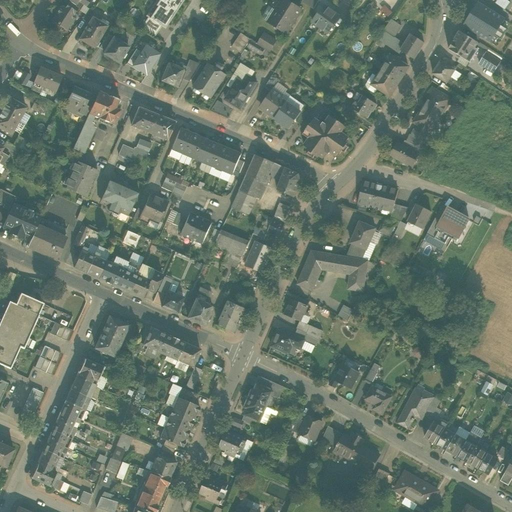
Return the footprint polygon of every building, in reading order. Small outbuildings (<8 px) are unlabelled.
[(68,0),(67,3),(68,4),(79,11),(83,5),(86,7),(90,0),(68,0)] [(165,29),(177,10),(161,0),(159,0),(156,4),(154,3),(145,16),(148,18),(161,27),(165,29)] [(161,0),(177,10),(183,0),(161,0)] [(285,0),(281,0),(275,10),(294,22),(301,10),(285,0)] [(303,0),(302,2),(313,10),(319,0),(303,0)] [(490,43),(494,36),(501,26),(505,19),(478,3),(463,26),(490,43)] [(65,32),(79,11),(68,4),(65,9),(62,7),(60,8),(51,22),(65,32)] [(312,22),(320,28),(332,12),(324,6),(312,22)] [(380,10),(388,16),(392,12),(384,6),(380,10)] [(262,19),(268,22),(275,10),(269,7),(262,19)] [(82,19),(87,22),(94,12),(89,9),(82,19)] [(294,22),(275,10),(268,22),(274,26),(274,28),(276,30),(278,29),(286,34),(294,22)] [(332,12),(320,28),(328,33),(339,17),(332,12)] [(80,40),(95,48),(107,27),(92,18),(80,40)] [(148,18),(141,28),(155,37),(161,27),(148,18)] [(393,37),(394,38),(401,26),(391,20),(383,31),(386,33),(392,37),(393,37)] [(507,30),(501,26),(494,36),(501,41),(507,30)] [(448,50),(469,63),(477,50),(474,49),(478,43),(459,31),(448,50)] [(231,47),(241,54),(250,40),(241,33),(231,47)] [(380,41),(386,45),(390,40),(390,41),(392,37),(386,33),(380,41)] [(257,44),(269,52),(276,41),(264,34),(257,44)] [(99,48),(105,52),(113,38),(108,35),(99,48)] [(401,51),(414,59),(424,43),(410,35),(402,48),(400,51),(401,51)] [(111,59),(118,64),(121,59),(122,59),(126,53),(125,52),(128,48),(124,45),(127,41),(121,37),(119,42),(113,38),(105,52),(103,54),(104,55),(104,57),(108,59),(111,59)] [(374,44),(385,51),(388,47),(386,45),(380,41),(377,39),(374,44)] [(402,48),(390,41),(390,40),(386,45),(388,47),(399,54),(401,51),(400,51),(402,48)] [(159,55),(146,46),(141,53),(131,67),(139,73),(140,71),(146,75),(159,55)] [(126,64),(131,67),(141,53),(136,49),(126,64)] [(479,63),(494,73),(501,62),(486,53),(479,63)] [(386,65),(382,71),(399,82),(408,68),(402,64),(403,63),(397,59),(397,60),(390,55),(384,64),(386,65)] [(190,60),(188,65),(198,69),(201,65),(190,60)] [(433,74),(447,83),(456,68),(453,66),(452,68),(447,65),(441,61),(433,74)] [(202,97),(207,100),(209,98),(211,99),(226,75),(221,72),(222,70),(222,71),(224,68),(224,67),(218,63),(217,64),(215,66),(214,68),(209,64),(193,88),(195,89),(193,91),(199,95),(200,92),(203,94),(202,97)] [(177,87),(180,88),(183,79),(186,71),(185,71),(174,67),(168,64),(161,81),(177,87)] [(183,79),(190,81),(198,69),(188,65),(186,68),(185,71),(186,71),(183,79)] [(39,69),(33,83),(43,87),(55,92),(61,77),(46,71),(45,72),(39,69)] [(233,79),(237,81),(242,84),(247,77),(238,71),(233,79)] [(390,96),(399,82),(382,71),(378,77),(376,76),(376,77),(371,85),(378,89),(378,90),(384,93),(384,92),(390,96)] [(19,83),(24,86),(30,76),(24,73),(19,83)] [(368,90),(375,94),(378,89),(371,85),(376,77),(372,74),(367,82),(364,87),(368,90)] [(265,87),(272,92),(273,89),(274,90),(280,81),(272,76),(265,87)] [(257,83),(247,77),(242,84),(237,81),(226,100),(241,109),(257,83)] [(41,93),(43,87),(33,83),(31,89),(41,93)] [(79,117),(86,120),(94,101),(88,98),(90,95),(89,95),(88,96),(85,95),(85,94),(83,93),(83,92),(74,88),(68,101),(65,108),(80,114),(79,117)] [(261,109),(274,119),(286,102),(282,99),(282,96),(274,90),(273,89),(272,92),(261,107),(261,109)] [(414,123),(419,126),(428,132),(430,133),(450,100),(434,90),(414,123)] [(98,92),(94,101),(86,120),(73,149),(83,153),(95,128),(90,125),(94,116),(115,125),(121,111),(115,108),(117,105),(118,106),(120,101),(108,96),(98,92)] [(352,108),(367,118),(371,111),(371,112),(376,104),(364,97),(360,103),(357,101),(352,108)] [(9,98),(1,112),(18,121),(26,108),(9,98)] [(217,100),(212,109),(229,118),(234,108),(217,100)] [(32,108),(42,113),(46,106),(36,101),(32,108)] [(274,119),(289,129),(295,121),(301,113),(301,112),(286,102),(274,119)] [(131,126),(167,140),(175,123),(138,108),(131,126)] [(295,121),(300,124),(308,113),(303,109),(301,112),(301,113),(295,121)] [(0,128),(10,134),(18,121),(1,112),(0,114),(0,128)] [(318,156),(322,159),(327,153),(329,153),(335,157),(338,153),(340,154),(348,143),(346,142),(349,138),(340,132),(342,129),(340,128),(343,125),(336,120),(336,121),(329,116),(323,125),(315,118),(310,125),(309,125),(305,131),(308,133),(307,135),(310,137),(303,146),(307,148),(306,150),(317,158),(318,156)] [(424,137),(428,132),(419,126),(415,131),(424,137)] [(171,150),(181,154),(190,133),(180,129),(171,150)] [(414,130),(411,136),(423,142),(425,137),(424,137),(415,131),(414,130)] [(181,154),(192,158),(200,137),(190,133),(181,154)] [(18,136),(12,145),(22,150),(27,141),(18,136)] [(420,148),(423,142),(411,136),(410,136),(407,142),(415,146),(420,148)] [(192,158),(202,162),(211,141),(200,137),(192,158)] [(19,155),(22,150),(12,145),(5,141),(2,146),(19,155)] [(139,141),(136,150),(148,154),(151,146),(139,141)] [(202,162),(212,167),(221,146),(211,141),(202,162)] [(413,150),(415,146),(407,142),(405,141),(403,145),(413,150)] [(390,156),(406,164),(413,150),(403,145),(397,143),(390,156)] [(133,157),(136,150),(123,144),(120,151),(119,153),(132,159),(133,157)] [(212,167),(222,171),(231,150),(221,146),(212,167)] [(241,154),(231,150),(222,171),(232,175),(234,171),(239,160),(241,154)] [(418,152),(413,150),(406,164),(406,165),(410,167),(418,152)] [(231,207),(248,215),(256,198),(263,183),(265,183),(268,176),(274,163),(255,156),(239,191),(231,207)] [(234,171),(240,173),(244,162),(239,160),(234,171)] [(63,188),(86,198),(97,172),(74,162),(63,188)] [(277,190),(293,197),(300,180),(298,174),(274,163),(268,176),(280,181),(277,190)] [(118,214),(119,212),(113,210),(119,196),(118,193),(122,183),(111,178),(99,204),(107,207),(107,209),(118,214)] [(169,197),(180,202),(187,187),(166,178),(161,188),(172,192),(169,197)] [(392,213),(394,204),(398,190),(363,182),(357,204),(392,213)] [(138,190),(122,183),(118,193),(119,196),(113,210),(119,212),(127,216),(138,190)] [(3,208),(8,210),(14,197),(0,189),(0,203),(4,205),(3,208)] [(138,221),(147,225),(150,219),(159,223),(167,204),(167,203),(167,204),(158,201),(158,199),(157,199),(157,200),(150,197),(151,196),(149,195),(138,221)] [(280,203),(274,219),(283,224),(290,207),(280,203)] [(390,219),(401,221),(408,208),(394,204),(392,213),(390,219)] [(407,222),(408,223),(407,225),(405,229),(418,236),(422,229),(431,212),(416,205),(407,222)] [(9,233),(22,239),(23,235),(31,238),(40,218),(12,206),(3,226),(11,229),(9,233)] [(76,220),(82,222),(87,210),(82,207),(76,220)] [(469,219),(448,208),(440,221),(437,227),(458,238),(469,219)] [(172,224),(177,226),(182,215),(176,213),(172,224)] [(180,234),(191,239),(201,218),(189,213),(180,234)] [(268,232),(273,219),(269,216),(261,231),(267,233),(268,232)] [(27,248),(56,261),(66,239),(62,238),(66,230),(40,218),(31,238),(27,248)] [(212,223),(201,218),(191,239),(202,244),(212,223)] [(437,227),(440,221),(435,218),(426,234),(434,238),(438,232),(435,230),(437,227)] [(270,233),(279,237),(284,224),(283,224),(274,219),(273,219),(268,232),(267,233),(266,234),(269,236),(270,233)] [(378,232),(390,236),(392,230),(395,231),(396,228),(394,227),(394,225),(383,221),(378,232)] [(351,243),(353,244),(366,250),(367,250),(375,229),(359,222),(351,243)] [(395,234),(401,237),(405,229),(407,225),(401,222),(395,234)] [(458,238),(437,227),(435,230),(438,232),(434,238),(445,244),(448,237),(456,242),(458,238)] [(253,234),(264,239),(266,234),(267,233),(261,231),(256,228),(253,234)] [(210,240),(215,243),(220,232),(215,229),(210,240)] [(74,245),(80,248),(86,233),(80,230),(74,245)] [(228,252),(242,257),(249,242),(221,230),(214,246),(228,252)] [(347,230),(343,240),(348,243),(353,232),(347,230)] [(128,231),(123,243),(135,248),(140,235),(128,231)] [(245,266),(263,274),(273,250),(255,242),(245,266)] [(361,260),(366,250),(353,244),(347,257),(311,252),(297,284),(312,291),(321,270),(350,275),(365,277),(367,261),(361,260)] [(73,268),(86,274),(93,257),(85,254),(87,250),(82,248),(73,268)] [(223,263),(237,269),(242,257),(228,252),(223,263)] [(95,254),(93,257),(86,274),(99,279),(106,263),(97,259),(99,256),(95,254)] [(106,262),(106,263),(99,279),(105,282),(117,287),(124,271),(125,270),(118,267),(117,269),(113,267),(114,265),(106,262)] [(125,270),(124,271),(132,274),(133,271),(134,271),(137,266),(128,262),(125,270)] [(201,289),(210,293),(221,269),(211,265),(201,289)] [(138,273),(134,271),(133,271),(132,274),(124,271),(117,287),(129,293),(137,276),(138,273)] [(148,287),(154,290),(161,276),(154,273),(151,278),(148,287)] [(362,292),(365,277),(350,275),(348,289),(362,292)] [(145,280),(137,276),(129,293),(143,298),(148,287),(151,278),(146,276),(145,280)] [(164,277),(161,276),(154,290),(157,291),(164,277)] [(157,291),(166,295),(168,292),(168,291),(171,284),(173,281),(164,277),(157,291)] [(168,292),(174,294),(177,287),(171,284),(168,291),(168,292)] [(188,319),(204,326),(207,319),(208,319),(210,314),(210,313),(212,307),(204,304),(206,299),(208,300),(212,293),(210,293),(201,289),(188,319)] [(161,307),(176,313),(183,298),(174,294),(168,292),(166,295),(161,307)] [(20,294),(15,305),(38,315),(43,304),(20,294)] [(299,322),(300,322),(303,315),(304,316),(308,307),(291,299),(284,315),(299,322)] [(227,328),(236,330),(245,309),(228,301),(217,325),(227,329),(227,328)] [(23,349),(38,315),(15,305),(9,302),(9,303),(13,305),(9,315),(4,313),(0,322),(0,364),(10,369),(20,347),(23,349)] [(9,303),(4,313),(9,315),(13,305),(9,303)] [(338,316),(348,321),(353,311),(343,305),(338,316)] [(352,315),(357,318),(362,310),(357,307),(352,315)] [(107,354),(114,357),(118,348),(117,348),(123,334),(124,335),(128,326),(121,322),(116,319),(115,320),(109,317),(95,348),(102,352),(107,355),(107,354)] [(296,329),(297,330),(305,334),(317,340),(321,333),(300,322),(299,322),(296,329)] [(55,336),(60,325),(54,323),(49,334),(55,336)] [(60,338),(65,328),(60,325),(55,336),(60,338)] [(66,341),(71,330),(65,328),(60,338),(66,341)] [(143,345),(158,352),(166,335),(150,328),(143,345)] [(288,353),(292,355),(296,347),(299,349),(303,341),(303,340),(294,336),(278,329),(270,347),(287,354),(288,353)] [(315,346),(317,340),(305,334),(297,330),(294,336),(303,340),(303,341),(315,346)] [(184,343),(166,335),(158,352),(158,353),(176,361),(177,360),(184,343)] [(200,350),(184,343),(177,360),(192,367),(200,350)] [(45,359),(49,348),(44,346),(39,357),(45,359)] [(50,362),(55,351),(49,348),(45,359),(50,362)] [(55,351),(50,362),(56,364),(60,353),(55,351)] [(40,370),(45,359),(39,357),(34,368),(40,370)] [(45,359),(40,370),(45,373),(50,362),(45,359)] [(84,359),(80,368),(100,376),(103,368),(84,359)] [(50,362),(45,373),(51,375),(56,364),(50,362)] [(337,382),(350,389),(359,373),(350,368),(349,370),(342,366),(336,377),(339,379),(337,382)] [(80,368),(76,378),(95,386),(100,376),(80,368)] [(187,387),(193,390),(201,370),(195,368),(187,387)] [(365,381),(371,383),(376,374),(370,371),(365,381)] [(258,376),(252,391),(254,392),(260,377),(258,376)] [(328,387),(333,389),(337,382),(339,379),(336,377),(334,376),(328,387)] [(252,391),(248,399),(266,407),(271,395),(276,398),(279,399),(283,387),(260,377),(254,392),(252,391)] [(76,378),(70,390),(90,398),(95,386),(76,378)] [(487,380),(480,391),(487,395),(493,385),(487,380)] [(373,409),(382,414),(388,404),(384,402),(388,395),(372,387),(366,400),(376,405),(373,409)] [(32,388),(30,394),(40,398),(43,393),(32,388)] [(178,397),(183,400),(185,395),(187,390),(182,388),(178,397)] [(70,390),(65,401),(85,410),(90,398),(70,390)] [(187,390),(185,395),(196,400),(198,395),(187,390)] [(398,423),(408,429),(412,422),(413,422),(415,419),(414,419),(415,416),(422,420),(424,416),(429,406),(435,409),(436,408),(440,402),(433,398),(431,401),(415,392),(398,423)] [(503,400),(511,405),(511,402),(511,394),(507,392),(503,400)] [(30,394),(27,399),(38,404),(40,398),(30,394)] [(194,404),(196,400),(185,395),(183,400),(194,404)] [(271,409),(276,398),(271,395),(266,407),(271,409)] [(178,397),(173,408),(195,418),(197,413),(198,413),(200,408),(200,407),(194,404),(183,400),(178,397)] [(27,399),(25,404),(36,409),(38,404),(27,399)] [(260,422),(266,407),(248,399),(245,407),(247,408),(244,415),(248,417),(248,418),(256,421),(256,420),(260,422)] [(65,401),(61,411),(80,420),(85,410),(65,401)] [(25,404),(22,410),(33,415),(36,409),(25,404)] [(430,419),(430,418),(435,409),(429,406),(424,416),(430,419)] [(173,408),(169,418),(191,428),(191,427),(192,427),(194,422),(193,422),(195,418),(173,408)] [(436,408),(435,409),(430,418),(434,421),(435,419),(437,420),(441,411),(436,408)] [(31,421),(33,415),(22,410),(20,416),(31,421)] [(61,411),(57,421),(70,427),(76,430),(80,420),(61,411)] [(248,417),(244,415),(242,421),(244,422),(253,426),(256,421),(248,418),(248,417)] [(299,435),(314,441),(322,423),(307,416),(305,422),(299,435)] [(169,418),(164,428),(187,438),(187,437),(188,437),(190,432),(189,432),(191,428),(169,418)] [(231,424),(241,428),(244,422),(242,421),(233,418),(231,424)] [(292,431),(299,435),(305,422),(298,418),(292,431)] [(425,438),(436,444),(444,429),(448,423),(440,419),(439,421),(437,420),(435,419),(434,421),(433,423),(425,438)] [(57,421),(52,431),(71,439),(73,435),(67,432),(70,427),(57,421)] [(322,439),(328,442),(334,430),(328,427),(322,439)] [(185,442),(187,438),(164,428),(160,438),(166,441),(176,445),(182,448),(182,447),(183,447),(185,442)] [(436,444),(446,450),(455,435),(444,429),(436,444)] [(328,442),(334,446),(341,434),(334,430),(328,442)] [(52,431),(48,440),(61,446),(63,441),(70,444),(71,439),(52,431)] [(226,432),(222,440),(239,447),(241,443),(245,445),(247,439),(236,434),(236,435),(233,433),(233,435),(226,432)] [(115,446),(126,451),(131,438),(121,433),(115,446)] [(470,433),(465,441),(476,447),(481,439),(470,433)] [(343,436),(341,434),(334,446),(337,447),(343,436)] [(335,451),(357,464),(358,464),(367,448),(361,445),(363,440),(353,434),(350,439),(344,435),(343,436),(337,447),(335,451)] [(446,450),(457,456),(465,441),(455,435),(446,450)] [(48,440),(43,450),(63,459),(65,455),(59,452),(61,446),(48,440)] [(238,452),(239,447),(222,440),(219,448),(226,451),(225,453),(239,459),(241,453),(238,452)] [(166,441),(163,446),(174,450),(176,445),(166,441)] [(457,456),(467,462),(476,447),(465,441),(457,456)] [(13,450),(0,443),(0,465),(5,468),(13,450)] [(172,455),(174,450),(163,446),(161,450),(172,455)] [(467,462),(478,468),(486,453),(476,447),(467,462)] [(498,457),(503,459),(508,450),(504,447),(498,457)] [(379,455),(367,448),(358,464),(357,464),(356,465),(369,473),(373,465),(372,465),(377,456),(378,456),(379,455)] [(43,450),(39,460),(52,466),(55,460),(61,463),(63,459),(43,450)] [(457,464),(460,460),(446,450),(443,454),(457,464)] [(497,460),(486,453),(478,468),(489,474),(497,460)] [(97,460),(104,463),(106,457),(99,454),(97,460)] [(158,455),(151,472),(170,479),(176,463),(158,455)] [(105,470),(118,475),(123,463),(110,459),(105,470)] [(39,460),(35,470),(54,478),(56,474),(50,471),(52,466),(39,460)] [(511,460),(500,481),(508,486),(511,478),(511,460)] [(123,463),(118,475),(124,478),(130,465),(123,463)] [(374,479),(385,484),(389,474),(379,469),(374,479)] [(50,486),(54,478),(35,470),(31,478),(50,486)] [(427,508),(428,508),(434,498),(439,490),(405,471),(395,489),(427,508)] [(135,508),(137,509),(146,511),(155,511),(158,506),(155,504),(163,486),(166,487),(170,479),(151,472),(147,480),(145,479),(142,485),(145,486),(135,508)] [(206,477),(202,486),(220,493),(222,489),(225,490),(228,485),(217,480),(216,482),(213,481),(206,477)] [(54,478),(50,486),(59,490),(62,482),(59,480),(54,478)] [(224,495),(220,493),(202,486),(199,494),(206,497),(205,499),(208,500),(219,505),(224,495)] [(79,502),(87,505),(91,495),(83,491),(79,502)] [(96,508),(102,510),(106,499),(100,497),(96,508)] [(426,510),(428,511),(434,511),(440,502),(434,498),(428,508),(427,508),(426,510)] [(102,510),(107,511),(108,511),(112,501),(106,499),(102,510)] [(114,511),(117,502),(112,501),(108,511),(114,511)]
